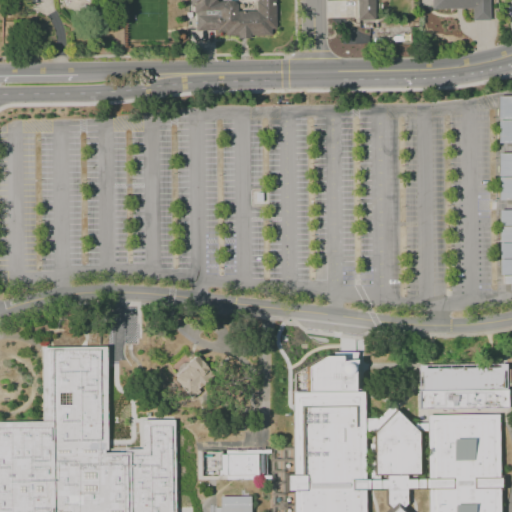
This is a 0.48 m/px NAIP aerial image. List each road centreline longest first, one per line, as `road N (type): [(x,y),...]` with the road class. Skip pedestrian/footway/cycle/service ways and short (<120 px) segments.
road 1 (residential): [(0,310),(107,291),(438,325),(511,319)]
road 2 (tertiary): [(0,79),(315,74)]
road 3 (tertiary): [(315,74),(436,72),(511,53)]
